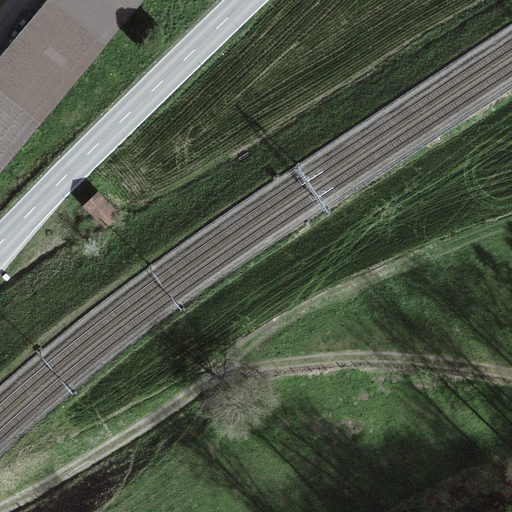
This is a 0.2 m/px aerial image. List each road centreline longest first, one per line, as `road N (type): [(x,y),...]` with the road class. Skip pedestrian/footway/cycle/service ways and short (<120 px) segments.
road 1 (track): [(0,509),(332,299),(511,229)]
road 2 (secondary): [(0,246),(246,0)]
road 3 (track): [(209,381),(361,363),(511,382)]
